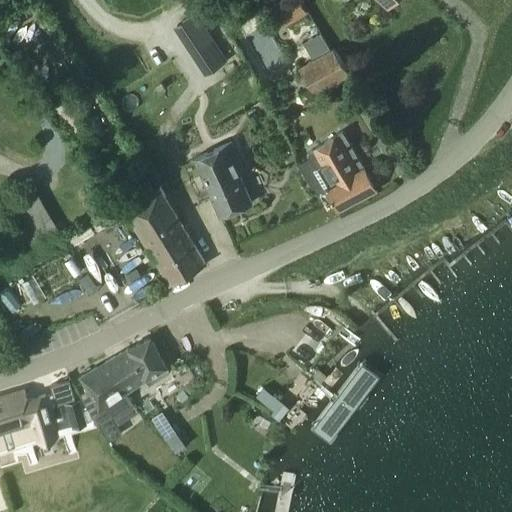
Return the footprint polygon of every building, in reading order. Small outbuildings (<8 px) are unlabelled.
[(283,0),(281,2),(280,0),(267,8),(280,31),(307,15),(298,0),(283,0)] [(196,15),(176,28),(196,59),(216,46),(196,15)] [(246,36),(268,76),(287,65),(266,25),(246,36)] [(312,56),(331,49),(324,33),(306,40),(312,56)] [(349,76),(333,48),(300,67),(316,95),(349,76)] [(200,132),(255,104),(240,76),(200,98),(207,110),(192,118),(200,132)] [(106,134),(77,91),(55,106),(84,149),(106,134)] [(328,190),(339,210),(375,191),(346,137),(345,138),(342,132),(309,152),(313,159),(300,166),(316,194),(322,190),(323,192),(328,190)] [(244,173),(231,143),(195,158),(220,217),(251,204),(239,176),(244,173)] [(160,187),(152,192),(123,209),(170,287),(206,265),(160,187)] [(61,233),(39,194),(11,210),(33,249),(61,233)] [(112,209),(69,232),(75,244),(119,222),(112,209)] [(151,336),(108,361),(127,393),(144,379),(167,366),(151,336)] [(364,360),(310,431),(330,446),(384,376),(364,360)] [(127,393),(108,361),(79,378),(92,398),(85,403),(101,430),(102,429),(109,440),(113,437),(113,438),(122,432),(115,421),(136,407),(127,393)] [(77,399),(70,379),(49,386),(55,406),(65,403),(73,427),(87,423),(86,419),(91,418),(88,409),(84,410),(81,398),(77,399)] [(35,427),(53,421),(45,396),(28,402),(24,390),(0,397),(0,431),(33,421),(35,427)] [(177,431),(166,415),(154,424),(165,439),(177,431)]
